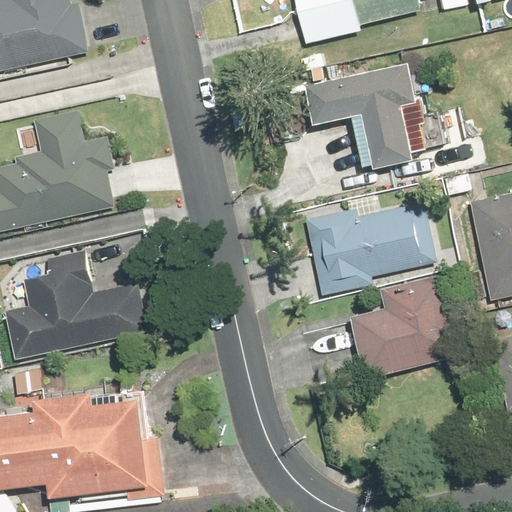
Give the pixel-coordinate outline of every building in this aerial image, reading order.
[(0,75),(94,57),(82,0),(6,0),(8,4),(0,5),(0,75)] [(420,0),(293,0),(305,49),(365,36),(363,27),(424,14),(420,0)] [(488,36),(456,44),(460,60),(491,53),(488,36)] [(411,63),(304,87),(314,133),(353,125),(365,177),(433,162),(411,63)] [(0,245),(122,222),(100,111),(36,123),(42,155),(0,162),(0,245)] [(470,165),(446,169),(451,198),(474,194),(470,165)] [(511,193),(475,201),(496,302),(511,298),(511,193)] [(305,220),(321,295),(441,269),(427,206),(364,219),(361,208),(305,220)] [(35,303),(8,310),(19,360),(154,330),(144,285),(99,295),(89,249),(48,259),(51,272),(29,276),(35,303)] [(351,319),(365,383),(465,361),(446,274),(377,288),(383,312),(351,319)] [(511,338),(498,341),(511,406),(511,338)] [(20,372),(21,393),(68,390),(67,369),(20,372)] [(0,487),(50,482),(52,498),(128,490),(129,501),(164,497),(157,437),(144,439),(138,390),(32,402),(33,412),(0,416),(0,487)]
